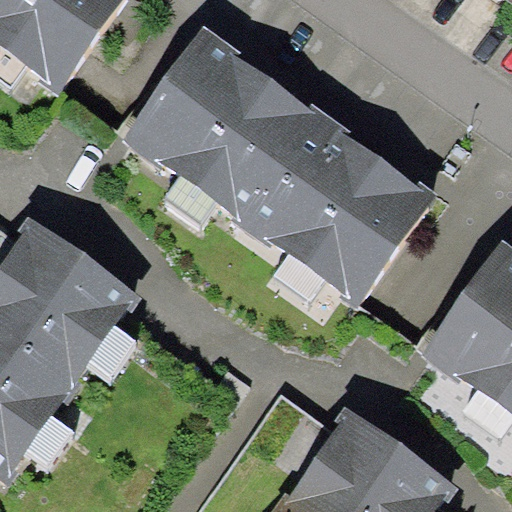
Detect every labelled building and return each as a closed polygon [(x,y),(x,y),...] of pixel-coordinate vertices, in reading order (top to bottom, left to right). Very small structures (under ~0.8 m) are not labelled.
[(0,0),(0,45),(45,77),(43,81),(58,91),(122,0),(0,0)] [(240,51),(204,26),(122,141),(161,168),(163,166),(235,216),(231,221),(268,248),(272,242),(344,293),(341,296),(357,307),(437,193),(422,182),(419,186),(345,134),(349,129),(329,115),(312,103),(309,108),(236,57),(240,51)] [(143,297),(28,217),(19,230),(24,233),(0,266),(0,478),(10,485),(19,472),(15,470),(63,400),(70,405),(84,385),(77,381),(127,309),(132,313),(143,297)] [(511,245),(503,240),(422,355),(461,382),(463,380),(511,414),(511,245)] [(460,486),(345,405),(336,418),(341,422),(290,494),(286,491),(272,511),(273,511),(434,511),(444,498),(449,501),(460,486)]
